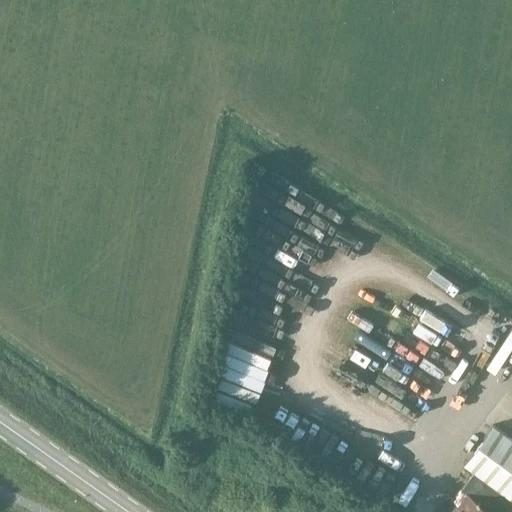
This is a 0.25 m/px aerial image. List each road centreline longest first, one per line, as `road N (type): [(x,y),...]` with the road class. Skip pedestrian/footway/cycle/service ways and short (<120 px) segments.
road 1 (unknown): [(437,475),(486,387),(489,359),(453,319),(383,281),(354,277),(333,290),(305,348),(307,374),(354,418)]
road 2 (primary): [(126,511),(0,423)]
